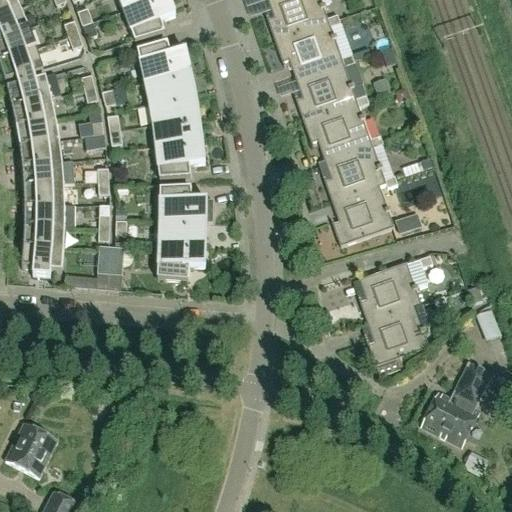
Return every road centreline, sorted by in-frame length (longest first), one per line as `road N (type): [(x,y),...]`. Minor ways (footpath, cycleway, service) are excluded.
road 1 (residential): [(266,328),(248,135),(208,0)]
road 2 (residential): [(0,305),(266,328)]
road 3 (residential): [(223,511),(266,328)]
